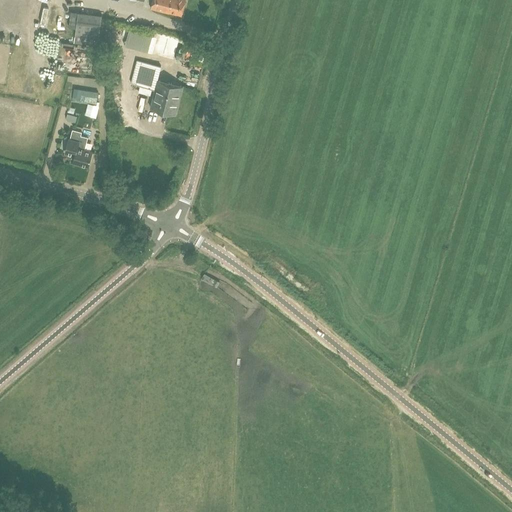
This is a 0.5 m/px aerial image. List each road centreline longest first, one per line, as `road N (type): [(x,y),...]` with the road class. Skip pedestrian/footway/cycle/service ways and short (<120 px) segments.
road 1 (unclassified): [(511,490),(242,269),(170,228)]
road 2 (tertiary): [(170,228),(192,180),(236,0)]
road 3 (unclassified): [(0,382),(170,228)]
road 4 (tertiary): [(170,228),(0,175)]
